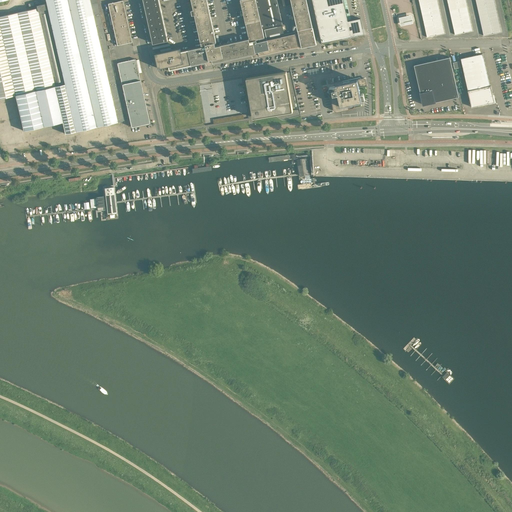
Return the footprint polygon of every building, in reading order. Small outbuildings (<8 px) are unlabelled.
[(45,0),(46,3),(53,35),(74,131),(96,126),(117,122),(124,120),(117,91),(96,0),(45,0)] [(122,0),(108,4),(117,45),(131,42),(122,0)] [(160,3),(158,0),(143,0),(153,43),(168,40),(160,3)] [(201,45),(202,47),(180,51),(179,48),(155,53),(158,68),(169,66),(170,70),(209,61),(209,60),(212,59),(212,63),(255,53),(255,52),(258,52),(259,55),(284,49),(301,45),(301,48),(316,45),(312,27),(306,0),(290,0),(292,4),(293,9),(290,10),(292,20),(295,20),(298,33),(295,34),(295,32),(284,34),(283,26),(265,29),(267,40),(265,40),(264,38),(262,28),(282,24),(276,0),(240,0),(245,19),(249,39),(248,39),(218,46),(215,46),(214,42),(216,42),(206,0),(191,0),(193,9),(194,10),(191,10),(192,14),(192,15),(193,15),(195,15),(195,16),(201,45)] [(343,0),(312,0),(322,43),(363,33),(360,18),(348,21),(343,0)] [(64,134),(74,131),(53,35),(46,3),(36,6),(36,8),(17,12),(0,16),(0,98),(15,95),(23,131),(62,122),(64,134)] [(413,23),(411,14),(399,17),(400,26),(413,23)] [(472,107),(494,102),(492,91),(491,86),(490,86),(482,54),(461,59),(472,107)] [(450,57),(427,62),(426,63),(431,86),(455,80),(450,57)] [(135,59),(117,63),(131,127),(149,123),(135,59)] [(456,84),(455,80),(431,86),(426,63),(427,62),(414,65),(423,105),(459,97),(456,84)] [(253,117),(257,117),(293,111),(286,72),(246,78),(253,117)] [(329,93),(333,107),(333,109),(333,110),(334,110),(334,111),(335,111),(336,112),(337,112),(349,109),(352,109),(353,108),(354,108),(354,107),(355,106),(355,105),(355,104),(355,103),(361,101),(361,100),(365,99),(364,94),(363,94),(363,93),(362,93),(361,93),(360,94),(357,80),(336,84),(335,85),(336,85),(330,87),(329,87),(329,88),(330,93),(329,93)] [(306,158),(297,160),(299,177),(308,175),(306,158)] [(113,187),(104,188),(107,214),(116,213),(113,187)]
